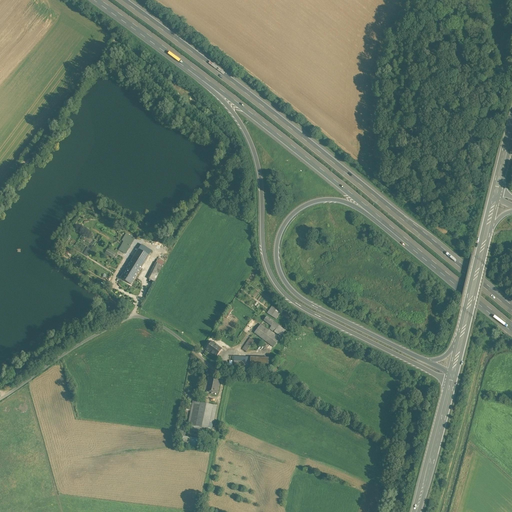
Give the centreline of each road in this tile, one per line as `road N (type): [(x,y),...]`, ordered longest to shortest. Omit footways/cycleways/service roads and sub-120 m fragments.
road 1 (motorway): [(511,310),(123,0)]
road 2 (motorway): [(179,58),(232,109),(254,149),(267,254),(284,290),(451,382)]
road 3 (track): [(0,401),(71,349),(129,317),(146,317),(216,370),(273,375),(390,438)]
road 4 (motorway): [(426,361),(296,292),(279,258),(286,223),(319,199),(359,208),(413,244)]
road 5 (motorway): [(179,58),(413,244)]
road 6 (track): [(439,511),(487,346)]
road 7 (secondary): [(451,382),(416,511)]
road 8 (motorway): [(413,244),(511,324)]
